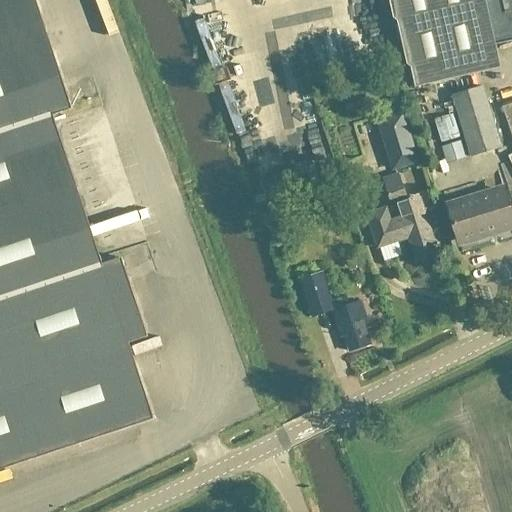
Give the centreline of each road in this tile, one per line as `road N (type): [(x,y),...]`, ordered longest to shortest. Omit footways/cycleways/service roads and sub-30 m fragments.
road 1 (residential): [(345,410),(511,328)]
road 2 (unclassified): [(137,511),(267,449)]
